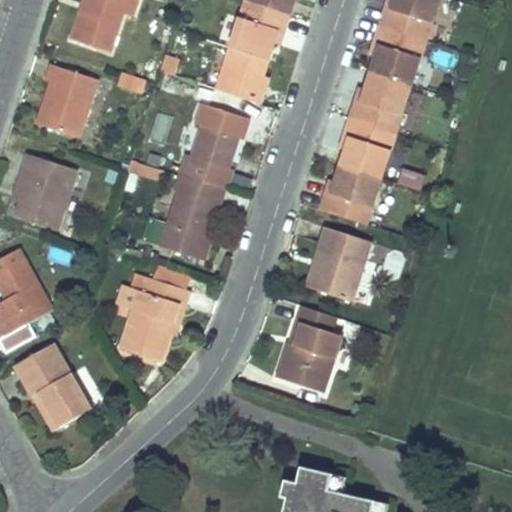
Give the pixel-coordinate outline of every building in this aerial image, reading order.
[(85,0),(72,41),(111,53),(124,15),(128,0),(85,0)] [(139,0),(128,0),(124,15),(133,18),(139,0)] [(246,0),(246,3),(290,17),(295,0),(246,0)] [(427,41),(439,0),(395,0),(393,10),(387,8),(381,26),(427,41)] [(395,0),(389,0),(387,8),(393,10),(395,0)] [(261,105),(266,91),(260,89),(264,77),(274,44),(278,33),(284,35),(290,17),(246,3),(217,91),(261,105)] [(419,64),(427,41),(381,26),(374,46),(380,47),(377,58),(366,91),(363,102),(357,100),(354,110),(350,119),(397,134),(419,64)] [(284,35),(278,33),(274,44),(280,46),(284,35)] [(380,47),(374,46),(371,56),(377,58),(380,47)] [(163,71),(177,75),(182,58),(168,54),(163,71)] [(57,85),(53,96),(49,107),(45,105),(38,125),(79,139),(99,82),(53,66),(48,82),(52,83),(57,85)] [(260,89),(266,91),(270,79),(264,77),(260,89)] [(53,96),(57,85),(52,83),(45,105),(49,107),(53,96)] [(366,91),(360,89),(357,100),(363,102),(366,91)] [(229,170),(239,140),(243,142),(249,121),(212,108),(202,105),(195,126),(202,129),(192,159),(186,157),(180,176),(227,191),(233,172),(229,170)] [(367,227),(397,134),(350,119),(344,139),(350,140),(347,151),(336,183),(332,195),(327,192),(320,211),(367,227)] [(341,149),(347,151),(350,140),(344,139),(341,149)] [(16,193),(20,195),(24,196),(21,204),(17,218),(59,231),(77,172),(29,156),(16,193)] [(134,160),(131,171),(159,181),(163,169),(134,160)] [(423,192),(428,176),(406,169),(401,184),(423,192)] [(200,260),(207,240),(218,205),(222,207),(227,191),(180,176),(175,191),(178,192),(160,248),(200,260)] [(327,192),(332,195),(336,183),(330,182),(327,192)] [(14,201),(21,204),(24,196),(20,195),(16,193),(14,201)] [(326,229),(324,237),(321,245),(329,248),(315,291),(353,303),(372,244),(326,229)] [(207,240),(200,260),(206,262),(213,242),(207,240)] [(315,291),(329,248),(321,245),(307,289),(315,291)] [(0,304),(0,332),(4,340),(53,312),(20,250),(0,261),(0,289),(7,301),(0,304)] [(191,293),(149,279),(144,293),(140,292),(140,294),(136,305),(134,312),(121,350),(162,363),(171,334),(181,306),(186,308),(191,293)] [(134,312),(136,305),(140,294),(125,289),(119,307),(134,312)] [(171,334),(177,336),(186,308),(181,306),(171,334)] [(297,325),(300,325),(302,326),(295,346),(290,345),(289,345),(277,380),(324,395),(342,337),(332,334),(337,319),(303,308),(297,325)] [(300,325),(297,325),(290,345),(295,346),(302,326),(300,325)] [(55,346),(36,356),(17,366),(34,398),(41,394),(60,429),(92,412),(55,346)] [(54,433),(60,429),(41,394),(34,398),(54,433)] [(373,511),(376,502),(342,494),(329,491),(332,476),(301,469),(297,485),(285,482),(281,498),(287,500),(284,511),(373,511)]
